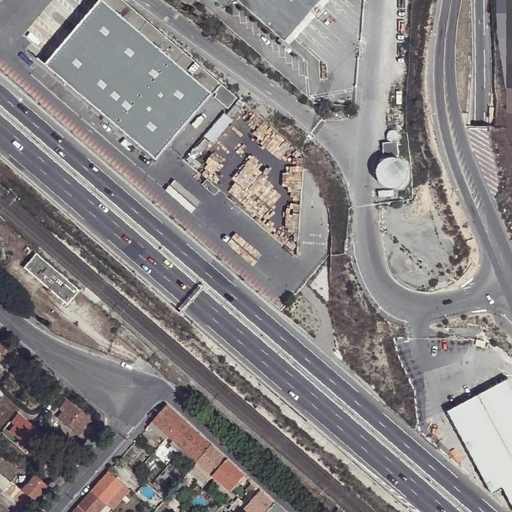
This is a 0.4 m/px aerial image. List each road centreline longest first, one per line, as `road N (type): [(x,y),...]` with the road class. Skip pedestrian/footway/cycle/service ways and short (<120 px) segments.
road 1 (motorway): [(482,511),(0,93)]
road 2 (motorway): [(0,135),(434,511)]
road 3 (secondary): [(454,0),(444,76),(452,134),(508,282)]
road 4 (motorway): [(511,239),(485,162),(480,0)]
road 5 (residential): [(296,511),(171,396),(145,396)]
road 6 (unclassified): [(145,396),(96,391),(0,311)]
road 7 (residential): [(145,396),(54,511)]
